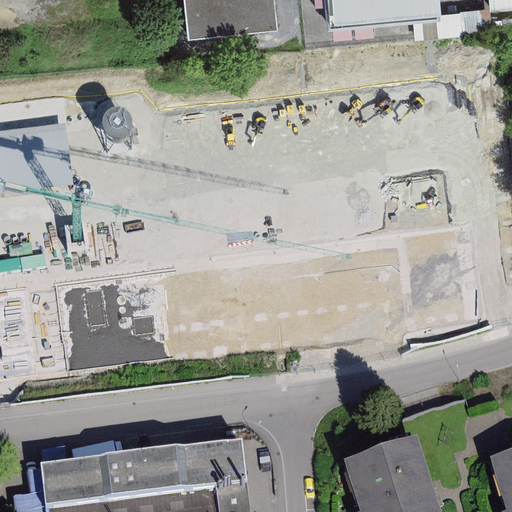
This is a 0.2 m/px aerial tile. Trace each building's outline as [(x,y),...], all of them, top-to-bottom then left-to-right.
[(193,0),(196,35),(280,29),(278,0),(193,0)] [(450,0),(338,0),(340,22),(451,16),(450,0)] [(0,198),(74,190),(67,128),(0,136),(0,198)] [(511,209),(502,137),(455,143),(464,214),(511,209)] [(511,316),(511,251),(401,268),(411,333),(511,316)] [(448,511),(428,443),(351,467),(364,511),(448,511)] [(257,511),(250,447),(49,469),(54,511),(257,511)] [(511,464),(502,467),(511,505),(511,464)]
